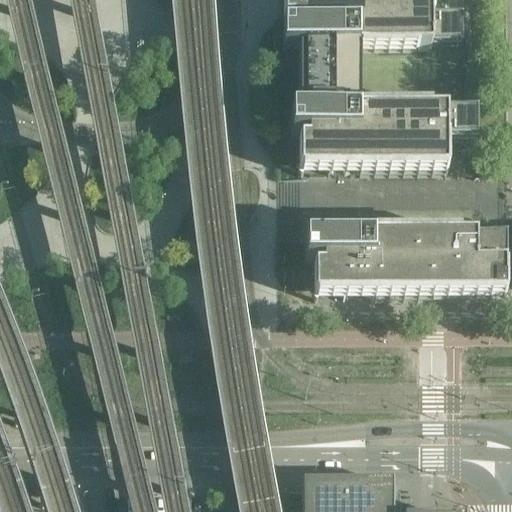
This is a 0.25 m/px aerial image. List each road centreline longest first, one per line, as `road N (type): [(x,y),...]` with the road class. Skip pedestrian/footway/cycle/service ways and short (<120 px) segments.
road 1 (tertiary): [(0,448),(303,449)]
road 2 (tertiary): [(511,431),(375,435),(303,449)]
road 3 (tertiary): [(303,449),(509,462)]
